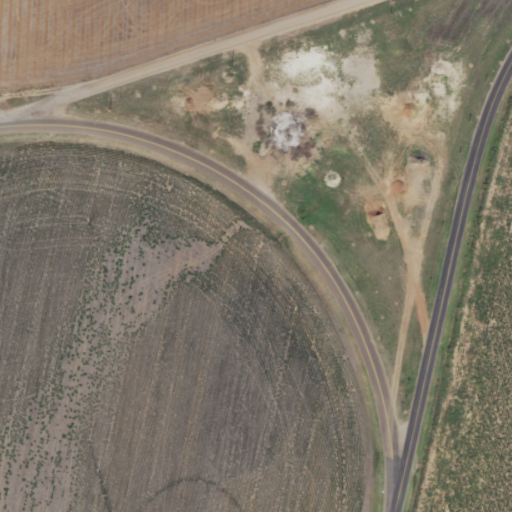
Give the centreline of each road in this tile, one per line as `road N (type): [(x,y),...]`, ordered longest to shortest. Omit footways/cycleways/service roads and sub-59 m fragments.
road 1 (tertiary): [(0,126),(149,141),(188,156),(272,213),(346,304),(382,404),(399,500)]
road 2 (secondary): [(396,511),(462,198),(511,62)]
road 3 (tertiary): [(0,117),(389,0)]
